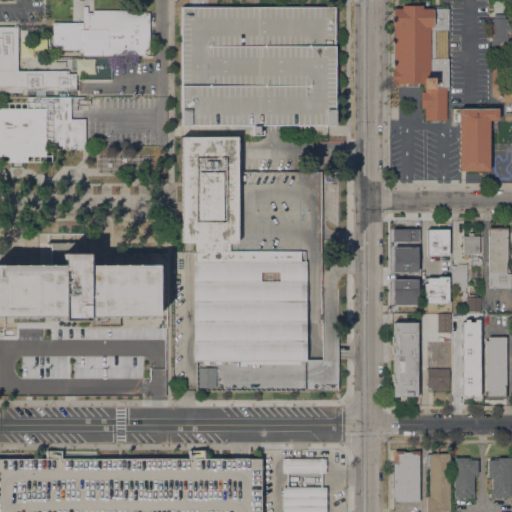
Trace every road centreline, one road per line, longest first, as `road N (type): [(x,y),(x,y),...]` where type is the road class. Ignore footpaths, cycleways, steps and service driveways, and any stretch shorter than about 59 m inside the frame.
road 1 (residential): [(511,423),(0,423)]
road 2 (tertiary): [(368,511),(368,0)]
road 3 (residential): [(511,201),(369,202)]
